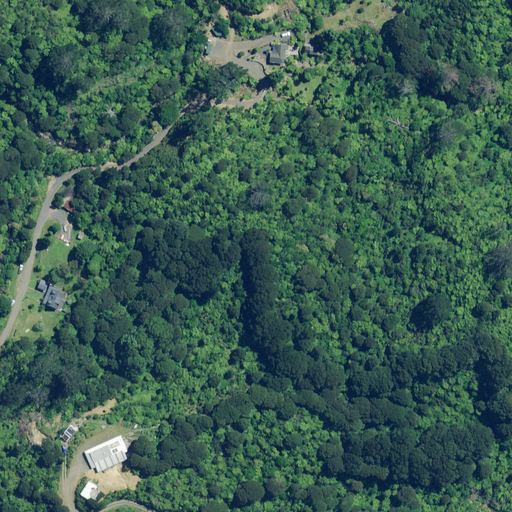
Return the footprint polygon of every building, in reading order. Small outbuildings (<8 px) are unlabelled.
[(220,24),(214,27),(220,36),(225,33),(220,24)] [(317,45),(304,44),(303,54),(316,55),(317,45)] [(287,46),(277,45),(277,52),(271,52),(270,63),(285,64),(287,46)] [(69,198),(62,206),(74,215),(80,207),(69,198)] [(43,291),(47,283),(40,280),(36,288),(43,291)] [(63,292),(49,286),(41,303),(56,309),(63,292)] [(109,449),(108,445),(90,453),(98,472),(126,460),(119,444),(109,449)]
